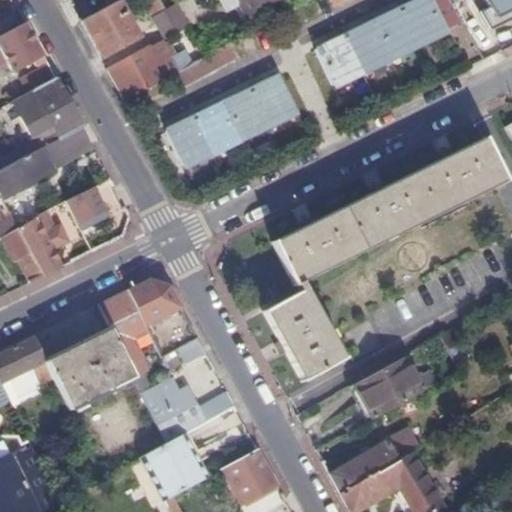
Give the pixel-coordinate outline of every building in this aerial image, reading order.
[(143,0),(153,16),(165,9),(159,0),(143,0)] [(285,0),(219,0),(226,13),(240,6),(247,21),(285,0)] [(333,86),(447,31),(431,0),(425,0),(316,53),(333,86)] [(431,0),(447,31),(463,22),(449,0),(431,0)] [(506,32),(511,27),(511,0),(487,0),(485,2),(506,32)] [(92,44),(100,59),(137,39),(117,3),(81,23),(92,44)] [(182,16),(175,4),(165,9),(153,16),(159,29),(182,16)] [(159,29),(166,40),(188,28),(182,16),(159,29)] [(0,65),(6,62),(13,73),(33,62),(35,67),(46,61),(26,25),(0,38),(0,65)] [(204,58),(228,46),(222,35),(199,48),(204,58)] [(117,89),(124,102),(178,72),(161,42),(108,72),(117,89)] [(181,71),(178,72),(185,86),(235,59),(228,46),(204,58),(181,71)] [(176,61),(181,71),(204,58),(199,48),(176,61)] [(28,95),(56,80),(48,65),(20,80),(28,95)] [(280,78),(167,133),(184,167),(296,111),(280,78)] [(11,155),(15,165),(83,128),(71,106),(56,80),(28,95),(25,97),(43,132),(52,127),(55,132),(11,155)] [(0,172),(0,197),(2,201),(79,157),(91,149),(94,148),(83,128),(15,165),(0,172)] [(302,289),(298,283),(503,182),(483,139),(453,153),(451,149),(440,155),(442,159),(382,188),(380,184),(370,189),(372,193),(312,222),(310,218),(299,224),(301,228),(271,242),(288,278),(268,289),(276,304),(262,312),(278,342),(274,345),(277,350),(280,355),(284,352),(300,382),(341,358),(303,289),(302,289)] [(91,149),(79,157),(82,160),(93,153),(91,149)] [(105,214),(94,189),(66,202),(78,226),(105,214)] [(41,213),(44,212),(55,207),(52,202),(40,209),(41,213)] [(18,231),(43,278),(61,269),(51,250),(67,242),(59,226),(53,229),(44,212),(41,213),(34,217),(35,220),(18,231)] [(17,262),(30,284),(43,278),(18,231),(11,219),(0,225),(0,241),(2,240),(15,263),(17,262)] [(148,281),(97,306),(108,330),(132,378),(134,381),(148,374),(160,368),(144,337),(149,334),(162,359),(176,352),(197,340),(168,287),(148,281)] [(44,361),(50,373),(67,410),(132,378),(108,330),(101,333),(44,361)] [(10,348),(0,353),(0,383),(32,368),(34,374),(43,376),(50,373),(44,361),(32,337),(10,348)] [(205,355),(197,340),(176,352),(185,366),(205,355)] [(403,359),(353,386),(363,404),(368,402),(375,415),(370,417),(372,421),(422,392),(403,359)] [(148,374),(134,381),(140,394),(154,387),(148,374)] [(234,407),(226,393),(198,408),(188,388),(179,393),(171,378),(154,387),(140,394),(165,444),(183,435),(234,407)] [(0,407),(9,404),(0,386),(0,407)] [(363,404),(370,417),(375,415),(368,402),(363,404)] [(339,495),(393,462),(418,448),(407,428),(328,475),(339,495)] [(196,459),(183,435),(165,444),(141,457),(165,501),(206,479),(196,459)] [(9,459),(0,463),(0,511),(50,511),(60,507),(57,503),(52,492),(30,448),(9,458),(9,459)] [(276,485),(257,451),(222,470),(241,504),(276,485)] [(339,495),(348,511),(356,511),(380,498),(388,511),(422,511),(393,462),(339,495)] [(96,468),(52,492),(57,503),(101,478),(96,468)]
